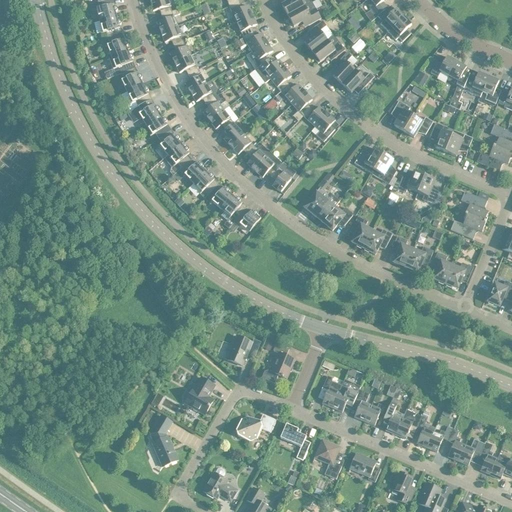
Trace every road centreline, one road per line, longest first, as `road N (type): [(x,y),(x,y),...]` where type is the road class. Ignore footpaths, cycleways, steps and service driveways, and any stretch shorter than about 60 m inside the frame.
road 1 (residential): [(467,310),(342,257),(274,208),(220,158),(172,93),(131,0)]
road 2 (tertiary): [(323,329),(210,272),(135,202),(75,109),(37,0)]
road 3 (residential): [(510,198),(383,139),(313,79),(265,0)]
road 4 (residential): [(511,506),(292,410)]
road 5 (residential): [(207,511),(184,497),(185,485),(238,389),(292,410)]
road 6 (tertiary): [(511,387),(323,329)]
